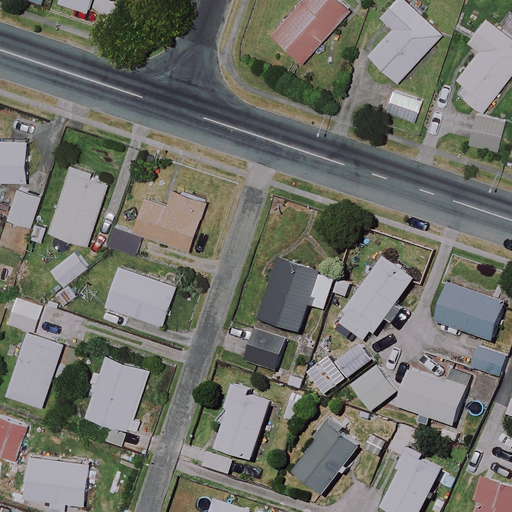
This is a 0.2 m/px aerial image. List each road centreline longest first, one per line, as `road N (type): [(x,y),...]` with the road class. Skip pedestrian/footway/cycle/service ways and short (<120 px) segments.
road 1 (residential): [(145,511),(271,140)]
road 2 (tertiary): [(511,219),(271,140)]
road 3 (tertiary): [(179,110),(0,49)]
